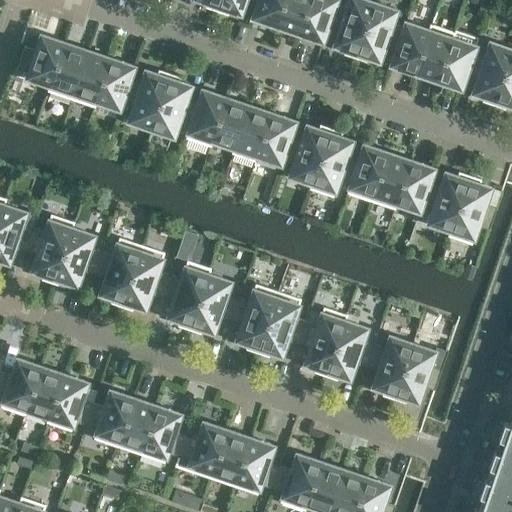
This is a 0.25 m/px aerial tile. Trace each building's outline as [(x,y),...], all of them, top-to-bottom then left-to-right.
[(219,0),(217,7),(227,11),(226,13),(227,14),(229,9),(240,13),(244,0),(254,0),(257,1),(257,0),(219,0)] [(283,0),(257,0),(257,1),(252,17),(263,21),(274,25),(283,0)] [(309,0),(283,0),(274,25),(288,30),(288,29),(298,32),(297,33),(298,33),(309,0)] [(336,0),(309,0),(298,33),(311,38),(311,37),(322,41),(328,25),(335,3),(336,0)] [(335,3),(328,25),(339,29),(334,44),(345,48),(344,53),(345,53),(346,51),(355,55),(374,2),(369,0),(348,0),(347,7),(335,3)] [(489,2),(483,0),(482,0),(479,9),(485,12),(489,2)] [(396,9),(374,2),(355,55),(366,58),(365,60),(366,61),(368,56),(379,60),(384,44),(396,48),(403,26),(392,22),(396,9)] [(428,29),(405,21),(403,26),(396,48),(390,64),(402,68),(401,69),(413,72),(428,29)] [(454,32),(430,23),(428,29),(413,72),(427,77),(427,76),(438,80),(452,38),(454,32)] [(26,76),(49,84),(64,41),(52,37),(30,30),(17,68),(28,72),(26,76)] [(475,46),(452,38),(438,80),(437,81),(449,85),(450,84),(461,88),(466,72),(474,50),(475,46)] [(78,45),(64,41),(49,84),(47,90),(71,98),(87,50),(77,46),(78,45)] [(485,54),(474,50),(466,72),(478,76),(472,92),(484,96),(482,100),(483,101),(484,98),(494,102),(511,49),(511,48),(490,41),(485,54)] [(511,49),(494,102),(504,106),(503,107),(505,108),(506,103),(511,105),(511,49)] [(87,50),(71,98),(95,106),(96,100),(111,57),(98,52),(98,53),(87,50)] [(123,61),(111,57),(96,100),(119,108),(121,103),(129,81),(134,65),(123,62),(123,61)] [(140,85),(129,81),(121,103),(132,107),(128,120),(151,128),(169,74),(158,70),(157,73),(146,69),(140,85)] [(180,78),(169,74),(151,128),(173,135),(178,122),(189,127),(197,104),(185,100),(191,85),(179,81),(180,78)] [(197,104),(189,127),(186,137),(209,145),(226,96),(214,91),(213,92),(202,88),(197,104)] [(239,100),(226,96),(209,145),(210,145),(212,140),(233,147),(231,152),(232,153),(249,104),(239,101),(239,100)] [(232,153),(255,160),(272,111),(259,107),(259,108),(249,104),(232,153)] [(284,115),(272,111),(255,160),(279,168),(282,158),(290,136),(295,120),(284,116),(284,115)] [(301,140),(290,136),(282,158),(294,162),(289,175),(311,182),(329,129),(319,125),(318,128),(307,124),(301,140)] [(329,129),(311,182),(309,188),(333,196),(339,177),(351,181),(358,159),(347,155),(352,139),(341,136),(342,133),(329,129)] [(371,200),(388,151),(375,146),(375,147),(364,143),(358,159),(351,181),(347,192),(371,200)] [(394,208),(396,202),(411,159),(409,158),(409,159),(400,156),(400,155),(388,151),(371,200),(394,208)] [(423,163),(411,159),(396,202),(419,210),(421,205),(428,183),(434,167),(423,163)] [(428,222),(450,230),(468,176),(458,173),(457,175),(445,171),(440,187),(428,183),(421,205),(432,209),(428,222)] [(468,176),(450,230),(448,235),(471,243),(478,225),(489,229),(496,206),(485,202),(490,186),(479,183),(480,180),(468,176)] [(6,198),(5,198),(0,212),(0,258),(9,262),(14,246),(25,250),(33,227),(22,223),(26,211),(4,203),(6,198)] [(33,227),(25,250),(37,254),(31,270),(43,273),(41,278),(42,278),(43,276),(53,280),(73,221),(51,213),(45,231),(33,227)] [(74,221),(73,221),(53,280),(63,283),(62,285),(64,286),(65,281),(77,285),(82,269),(93,273),(101,250),(90,247),(94,234),(72,227),(74,221)] [(113,254),(101,250),(93,273),(105,277),(100,293),(111,297),(109,301),(111,302),(111,300),(121,303),(141,244),(119,236),(113,254)] [(164,251),(141,244),(121,303),(131,306),(131,308),(132,309),(133,304),(145,308),(150,292),(161,296),(169,274),(158,270),(164,251)] [(181,278),(169,274),(161,296),(173,300),(168,316),(179,320),(177,324),(179,325),(179,323),(190,326),(210,267),(187,259),(181,278)] [(476,266),(466,262),(462,275),(472,278),(476,266)] [(211,267),(210,267),(190,326),(200,330),(199,332),(200,332),(202,327),(213,331),(218,316),(230,320),(237,297),(226,293),(230,280),(209,273),(211,267)] [(249,301),(237,297),(230,320),(241,323),(236,339),(247,343),(246,348),(247,348),(247,346),(258,349),(278,290),(255,283),(249,301)] [(300,298),(278,290),(258,349),(268,353),(267,355),(268,355),(270,351),(281,355),(286,339),(298,343),(306,320),(294,316),(300,298)] [(317,324),(306,320),(298,343),(309,347),(304,362),(315,366),(314,371),(315,371),(316,369),(326,373),(346,313),(323,306),(317,324)] [(347,314),(346,313),(326,373),(336,376),(335,378),(336,378),(338,374),(349,378),(355,362),(366,366),(374,343),(362,339),(367,327),(345,319),(347,314)] [(385,347),(374,343),(366,366),(377,370),(372,386),(383,389),(382,394),(383,394),(384,392),(394,396),(412,342),(389,335),(385,347)] [(412,342),(394,396),(404,399),(403,401),(405,402),(406,397),(417,401),(423,386),(434,389),(442,367),(430,363),(435,350),(412,342)] [(11,374),(0,369),(0,395),(4,396),(0,406),(24,414),(41,364),(28,360),(28,361),(17,357),(11,374)] [(41,364),(24,414),(25,414),(27,409),(49,416),(64,372),(63,372),(62,373),(53,370),(53,369),(41,364)] [(76,376),(64,372),(49,416),(50,416),(48,422),(71,430),(74,420),(85,424),(93,402),(81,398),(87,381),(76,377),(76,376)] [(104,405),(93,402),(85,424),(97,428),(94,438),(117,446),(134,396),(121,392),(121,393),(110,389),(104,405)] [(135,396),(134,396),(117,446),(140,453),(157,404),(144,399),(144,400),(135,397),(135,396)] [(169,408),(157,404),(140,453),(164,461),(167,452),(177,455),(185,433),(174,429),(180,413),(169,409),(169,408)] [(511,511),(511,419),(511,423),(491,417),(458,511),(511,511)] [(197,437),(185,433),(177,455),(190,460),(187,469),(210,477),(227,428),(214,423),(214,424),(203,421),(197,437)] [(239,432),(227,428),(210,477),(233,485),(250,436),(249,435),(249,436),(239,433),(239,432)] [(262,440),(250,436),(233,485),(257,493),(260,484),(272,488),(280,465),(268,461),(273,444),(262,441),(262,440)] [(23,441),(20,449),(36,454),(38,446),(23,441)] [(290,469),(280,465),(272,488),(283,492),(280,501),(303,509),(320,459),(296,451),(290,469)] [(34,460),(19,455),(16,463),(31,468),(34,460)] [(52,466),(62,469),(66,460),(55,456),(52,466)] [(333,464),(320,459),(303,509),(304,509),(306,504),(327,511),(343,468),(332,465),(333,464)] [(353,471),(343,468),(327,511),(352,511),(366,475),(353,471)] [(109,470),(106,478),(121,483),(124,476),(109,470)] [(378,479),(366,475),(352,511),(392,511),(395,504),(383,501),(389,484),(378,480),(378,479)] [(120,489),(104,484),(102,492),(117,497),(120,489)] [(175,490),(173,499),(200,504),(202,494),(175,490)] [(0,511),(16,511),(22,496),(21,496),(19,501),(0,494),(0,511)] [(42,511),(45,504),(22,496),(16,511),(42,511)] [(215,511),(217,507),(202,502),(199,510),(205,511),(215,511)]
